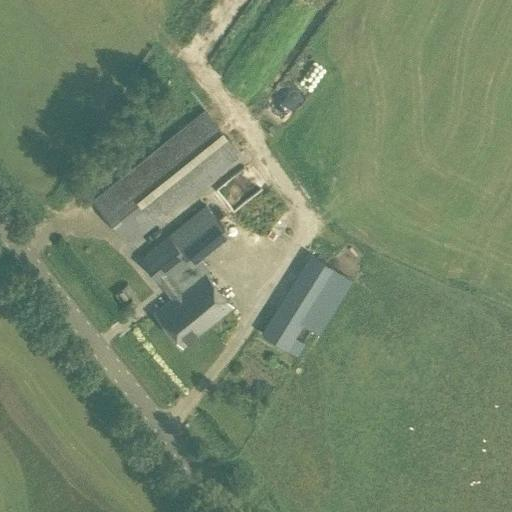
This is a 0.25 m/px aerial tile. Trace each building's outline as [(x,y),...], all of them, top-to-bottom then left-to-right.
[(226,22),(246,6),(240,0),(213,0),(210,3),(226,22)] [(280,106),(294,117),(309,97),(295,86),(280,106)] [(128,245),(241,153),(204,108),(91,199),(128,245)] [(136,157),(163,134),(153,122),(126,144),(136,157)] [(260,187),(249,175),(257,168),(250,160),(226,182),(244,202),(260,187)] [(39,203),(51,198),(45,183),(33,187),(39,203)] [(183,240),(228,200),(216,187),(171,227),(183,240)] [(139,258),(171,297),(155,310),(183,345),(232,306),(204,272),(210,268),(197,252),(188,259),(167,232),(139,258)] [(318,332),(352,279),(309,252),(260,331),(297,354),(304,342),(295,336),(303,323),(318,332)] [(239,349),(251,345),(246,329),(234,332),(239,349)]
